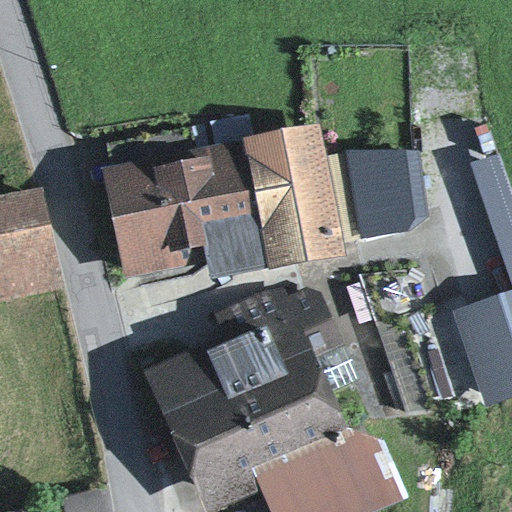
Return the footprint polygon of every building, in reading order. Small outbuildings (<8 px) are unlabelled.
[(231,268),(229,259),(331,238),(313,145),(198,169),(189,129),(107,146),(134,273),(207,258),(210,273),(231,268)] [(429,232),(426,148),(344,151),(347,235),(429,232)] [(0,205),(0,266),(7,299),(57,288),(39,197),(0,205)] [(403,319),(434,411),(493,391),(469,321),(470,321),(462,296),(435,305),(426,264),(370,276),(380,323),(403,319)] [(237,343),(161,377),(196,452),(324,396),(307,359),(334,347),(317,310),(290,322),(278,295),(263,297),(224,315),(237,343)] [(469,321),(493,391),(495,398),(511,392),(511,307),(470,321),(469,321)] [(376,454),(341,435),(324,396),(196,452),(214,493),(261,472),(278,511),(355,511),(394,494),(376,454)]
